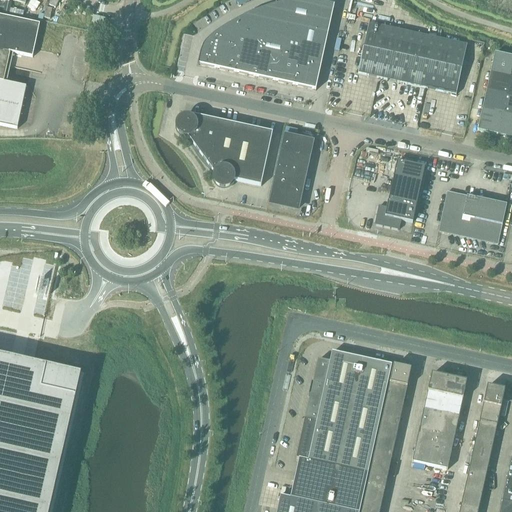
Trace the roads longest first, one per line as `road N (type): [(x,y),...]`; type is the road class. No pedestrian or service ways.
road 1 (unknown): [(171,87),(169,136),(218,201),(281,211),(299,204),(314,183),(337,185)]
road 2 (secondary): [(172,258),(205,250),(401,273)]
road 3 (unclassified): [(348,127),(152,83),(129,85)]
road 4 (unclassified): [(250,511),(297,324)]
road 5 (unclassified): [(511,163),(348,127)]
road 6 (unclassified): [(429,349),(394,511)]
road 7 (secondary): [(401,273),(246,235)]
road 8 (unclassified): [(486,362),(452,511)]
road 9 (primary): [(187,511),(201,419),(190,362)]
road 10 (unclassified): [(429,349),(297,324)]
road 11 (unknown): [(116,96),(60,98),(23,134),(0,138)]
road 12 (primary): [(114,184),(69,214),(0,212)]
